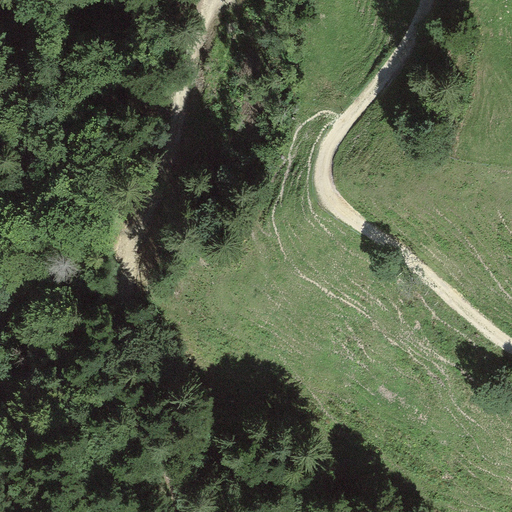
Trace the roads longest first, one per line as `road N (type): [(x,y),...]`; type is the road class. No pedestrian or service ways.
road 1 (track): [(210,0),(188,51),(166,162),(120,243),(128,261),(179,307),(128,302),(122,309),(129,392),(172,475),(179,511)]
road 2 (track): [(425,0),(393,65),(331,140),(321,173),(326,195),(511,347)]
